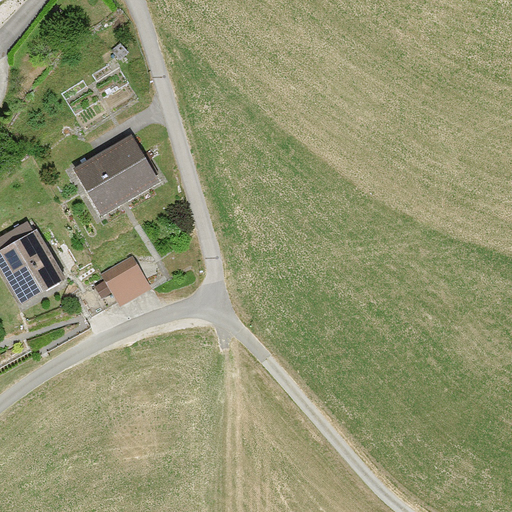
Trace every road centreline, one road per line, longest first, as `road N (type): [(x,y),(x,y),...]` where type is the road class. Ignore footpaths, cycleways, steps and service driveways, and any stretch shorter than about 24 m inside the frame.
road 1 (residential): [(0,404),(136,324),(209,313),(212,259),(133,0)]
road 2 (track): [(209,313),(238,329),(408,511)]
